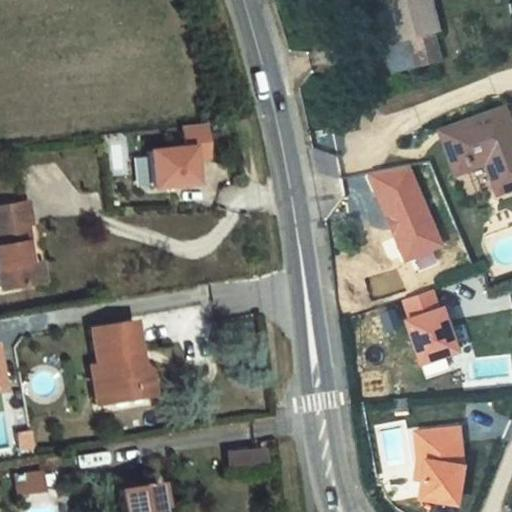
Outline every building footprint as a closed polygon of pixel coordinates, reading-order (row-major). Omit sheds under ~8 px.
[(423,39),(411,0),(370,0),(362,2),(375,51),(389,47),(397,77),(424,70),(416,40),(423,39)] [(464,135),(433,146),(443,173),(463,166),(466,173),(478,169),(489,199),(511,190),(511,163),(508,153),(495,115),(461,126),(464,135)] [(430,138),(433,146),(464,135),(461,126),(430,138)] [(196,191),(195,168),(211,167),(209,132),(187,133),(188,155),(152,157),(154,193),(196,191)] [(404,262),(414,258),(419,270),(438,261),(433,250),(442,246),(408,166),(367,175),(404,262)] [(31,227),(28,204),(0,208),(0,289),(33,285),(30,263),(25,263),(22,245),(28,244),(26,227),(31,227)] [(41,261),(30,263),(33,285),(43,284),(41,261)] [(455,351),(432,290),(392,303),(415,364),(455,351)] [(98,331),(103,368),(110,367),(116,404),(158,398),(154,372),(141,363),(141,359),(145,356),(140,325),(98,331)] [(511,372),(507,354),(468,364),(474,388),(511,377),(511,372)] [(103,368),(97,369),(102,406),(116,404),(110,367),(103,368)] [(459,425),(412,428),(416,466),(412,503),(456,510),(462,464),(459,425)] [(221,467),(260,466),(260,450),(221,451),(221,467)] [(40,494),(39,472),(8,474),(10,496),(40,494)] [(164,511),(159,485),(123,491),(126,511),(164,511)]
